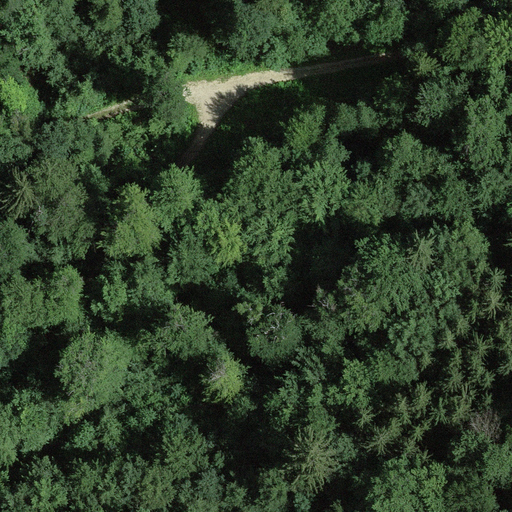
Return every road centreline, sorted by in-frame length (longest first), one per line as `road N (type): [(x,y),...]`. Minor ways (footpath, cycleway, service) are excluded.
road 1 (track): [(511,197),(253,353),(0,469)]
road 2 (track): [(0,137),(155,98),(425,49),(511,45)]
road 3 (track): [(0,421),(230,85)]
